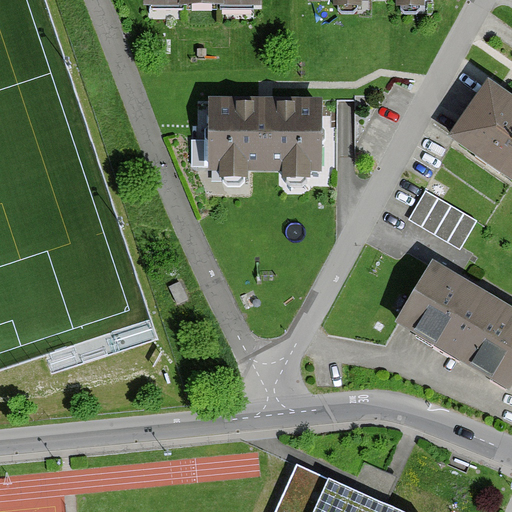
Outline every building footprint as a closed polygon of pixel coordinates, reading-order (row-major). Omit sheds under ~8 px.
[(143,0),(143,13),(261,14),(261,0),(143,0)] [(438,0),(324,0),(325,5),(335,5),(335,14),(362,14),(362,7),(401,7),(401,15),(425,14),(425,7),(438,7),(438,0)] [(452,146),(511,187),(511,100),(492,87),(452,146)] [(324,107),(210,107),(210,177),(220,177),(220,186),(247,186),(247,179),(286,178),(286,186),(311,186),(311,179),(324,179),(324,107)] [(476,226),(424,195),(407,223),(459,255),(476,226)] [(511,317),(437,274),(404,328),(511,394),(511,317)] [(388,511),(297,470),(278,511),(388,511)]
